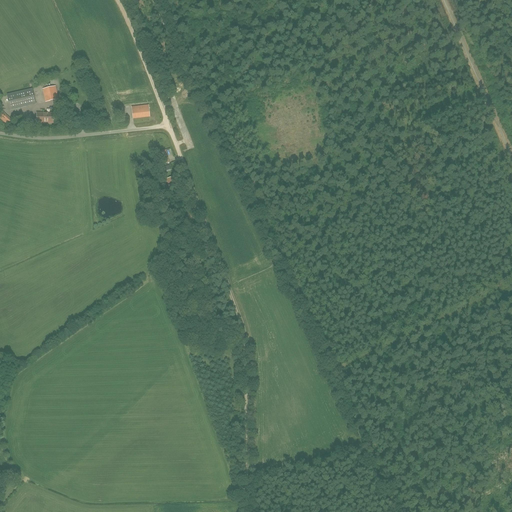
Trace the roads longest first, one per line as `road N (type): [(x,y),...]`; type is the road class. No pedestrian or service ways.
road 1 (unclassified): [(247,469),(243,332),(167,125)]
road 2 (track): [(332,372),(511,285)]
road 3 (track): [(443,0),(511,161)]
road 4 (unclassified): [(0,133),(50,138),(167,125)]
road 5 (track): [(167,125),(116,0)]
